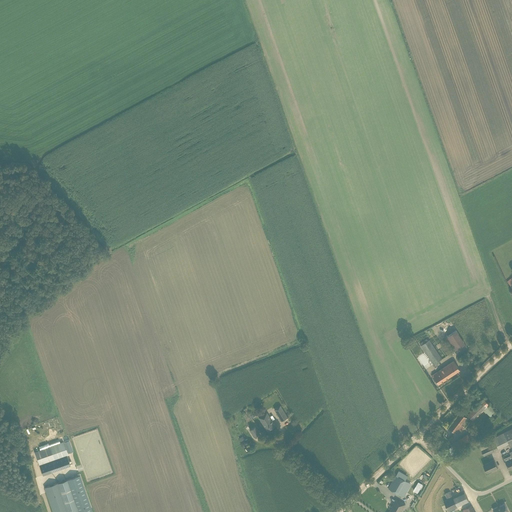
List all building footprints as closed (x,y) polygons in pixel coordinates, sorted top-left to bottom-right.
[(445,338),(454,352),(465,344),(456,330),(445,338)] [(421,345),(434,365),(442,359),(429,340),(421,345)] [(432,375),(434,378),(438,384),(460,370),(454,361),(438,371),(432,375)] [(468,415),(473,421),(489,405),(484,400),(468,415)] [(274,409),(281,421),(287,417),(280,405),(274,409)] [(259,417),(267,431),(275,426),(266,412),(259,417)] [(466,420),(467,418),(460,413),(449,428),(455,432),(457,429),(461,432),(465,427),(468,422),(466,420)] [(492,415),(487,419),(490,423),(495,419),(492,415)] [(250,430),(254,437),(260,434),(255,427),(250,430)] [(493,438),(498,448),(508,443),(510,447),(511,446),(511,428),(498,436),(497,435),(497,436),(493,438)] [(451,444),(455,451),(471,441),(470,440),(472,438),(470,434),(468,436),(467,435),(451,444)] [(63,442),(34,452),(39,465),(50,461),(67,455),(68,455),(63,442)] [(481,450),(484,456),(494,451),(491,445),(481,450)] [(50,461),(39,465),(43,475),(70,465),(67,455),(50,461)] [(483,465),(486,473),(493,470),(493,471),(498,468),(494,459),(490,461),(490,462),(483,465)] [(92,511),(80,475),(44,487),(53,511),(92,511)] [(388,488),(392,491),(398,494),(406,481),(396,476),(388,488)] [(413,491),(417,493),(423,484),(418,482),(413,491)] [(452,497),(443,501),(448,511),(457,507),(464,504),(469,501),(464,491),(459,493),(452,497)] [(400,511),(405,505),(396,499),(391,508),(392,508),(389,511),(400,511)]
